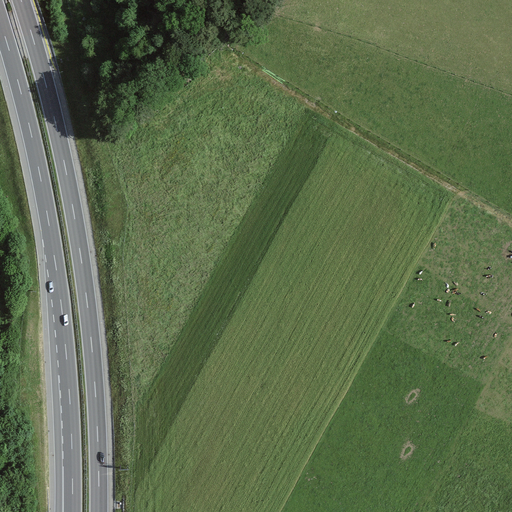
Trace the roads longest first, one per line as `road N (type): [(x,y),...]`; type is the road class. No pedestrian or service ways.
road 1 (motorway): [(98,511),(87,303),(55,121),(21,0)]
road 2 (track): [(83,0),(108,26),(198,33),(464,195)]
road 3 (motorway): [(0,20),(39,171),(69,406)]
